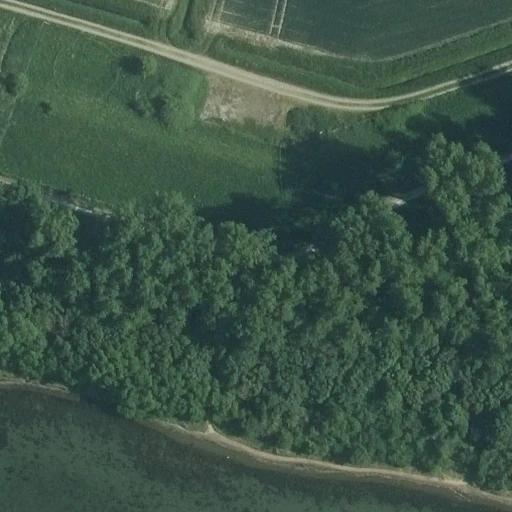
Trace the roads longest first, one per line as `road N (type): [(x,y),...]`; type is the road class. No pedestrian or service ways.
road 1 (track): [(511,155),(370,213),(296,257),(254,259),(0,183)]
road 2 (track): [(0,4),(357,108),(422,105),(511,74)]
